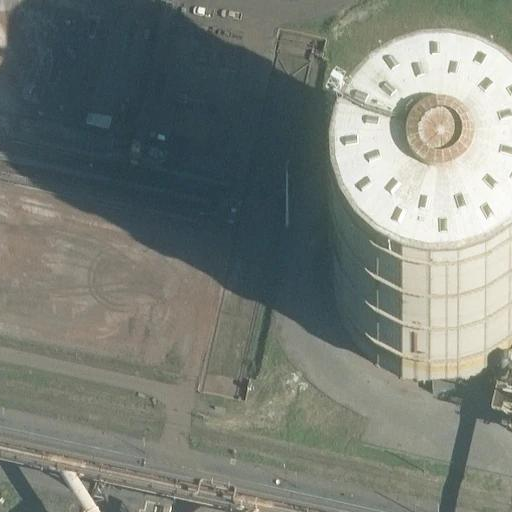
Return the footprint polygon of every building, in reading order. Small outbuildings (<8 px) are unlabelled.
[(443,160),(422,161),(422,169),(422,170),(446,169),(446,168),(446,160),(443,160)] [(511,196),(503,189),(494,183),(484,178),(474,174),(463,171),(452,169),(441,168),(429,168),(418,169),(407,172),(397,175),(387,180),(377,185),(368,192),(359,199),(352,208),(345,217),(340,226),(335,236),(331,247),(329,258),(327,269),(327,280),(328,291),(329,302),(332,313),(337,324),(342,333),(348,343),(355,352),(363,359),(371,367),(381,373),(391,378),(401,382),(412,385),(423,387),(434,388),(445,388),(456,387),(467,384),(478,381),(488,376),(498,370),(507,364),(511,359),(511,196)] [(321,231),(319,235),(327,240),(331,241),(338,229),(342,231),(345,224),(342,222),(348,210),(343,207),(336,203),(335,206),(333,209),(323,228),(321,231)] [(330,269),(321,270),(323,294),(330,294),(333,294),(331,269),(330,269)] [(455,384),(431,385),(431,387),(431,394),(432,394),(435,394),(456,393),(456,385),(455,384)]
